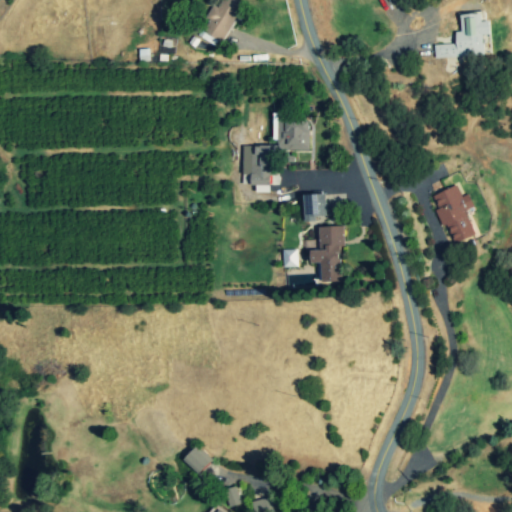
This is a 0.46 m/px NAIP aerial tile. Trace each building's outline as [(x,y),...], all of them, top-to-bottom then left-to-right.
[(213,5),(199,30),(221,42),(244,2),(239,0),(220,0),(216,7),(213,5)] [(434,45),(435,58),(484,56),(483,35),(490,35),(490,21),(482,21),(482,13),(460,14),(461,32),(455,32),(456,44),(434,45)] [(243,146),(243,175),(250,175),(250,185),(272,185),(271,150),(310,150),(310,121),(294,121),(294,117),(283,117),(283,121),(278,121),(278,145),(243,146)] [(430,196),(443,227),(447,225),(454,244),(475,235),(465,210),(474,207),(469,194),(461,197),(457,185),(430,196)] [(303,195),(304,221),(316,221),(315,216),(327,216),(326,194),(303,195)] [(318,227),(319,250),(310,251),(311,263),(320,263),(321,282),(341,282),(340,245),(344,245),(344,226),(318,227)] [(282,250),(283,267),(297,267),(297,249),(282,250)] [(212,460),(196,446),(183,460),(199,474),(212,460)] [(240,503),(235,486),(223,490),(227,506),(240,503)] [(254,511),(271,511),(275,511),(269,496),(251,503),(254,511)]
